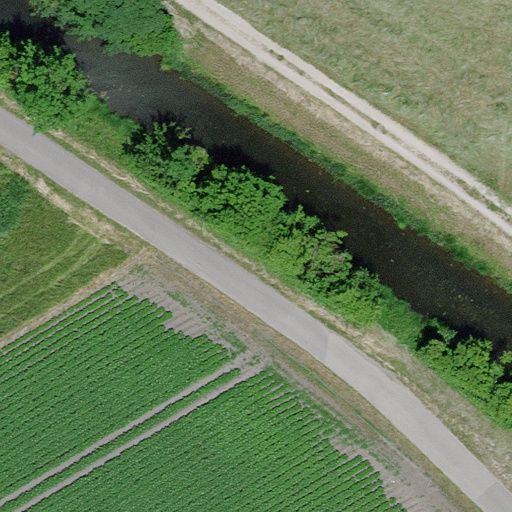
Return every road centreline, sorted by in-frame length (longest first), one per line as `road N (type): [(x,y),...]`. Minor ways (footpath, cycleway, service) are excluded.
road 1 (track): [(0,123),(123,198),(491,511)]
road 2 (track): [(184,0),(511,225)]
